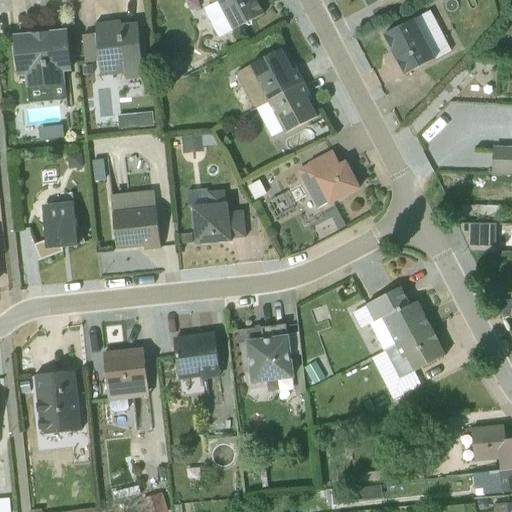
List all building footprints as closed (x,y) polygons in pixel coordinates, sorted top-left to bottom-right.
[(211,0),(215,5),(206,10),(221,39),(265,16),(256,0),(211,0)] [(386,0),(365,0),(370,8),(386,0)] [(385,36),(393,51),(395,50),(400,59),(398,61),(406,76),(452,52),(431,12),(385,36)] [(127,82),(145,80),(140,24),(123,26),(123,23),(96,25),(97,35),(83,37),(85,64),(100,63),(102,78),(126,76),(127,82)] [(68,31),(14,36),(18,78),(26,78),(27,89),(66,85),(65,73),(72,73),(68,31)] [(256,111),(306,85),(298,70),(294,71),(283,50),(237,75),(256,111)] [(177,80),(170,67),(159,73),(167,86),(177,80)] [(312,97),(306,85),(270,104),(286,135),(319,118),(309,99),(312,97)] [(120,131),(142,129),(141,115),(119,117),(120,131)] [(205,148),(220,147),(213,134),(203,135),(203,136),(183,139),(185,155),(205,153),(205,148)] [(493,176),(511,175),(511,148),(494,147),(493,176)] [(300,172),(319,209),(360,189),(346,164),(340,167),(333,154),(300,172)] [(249,188),(256,202),(268,195),(261,182),(249,188)] [(155,192),(112,197),(118,251),(146,248),(146,251),(162,250),(155,192)] [(192,196),(197,246),(233,243),(234,241),(248,239),(248,238),(245,212),(230,212),(229,204),(227,204),(226,192),(209,193),(209,194),(192,196)] [(76,229),(73,195),(68,195),(69,204),(43,206),(46,241),(35,246),(41,261),(63,252),(63,249),(78,247),(78,245),(85,244),(80,229),(76,229)] [(495,252),(496,229),(485,228),(483,251),(495,252)] [(371,325),(385,353),(431,328),(418,302),(414,304),(409,302),(401,288),(393,292),(390,291),(383,294),(382,298),(367,305),(375,322),(371,325)] [(511,301),(503,301),(503,318),(511,318),(511,301)] [(250,377),(251,386),(278,382),(280,393),(295,391),(293,380),(296,379),(287,325),(263,329),(262,326),(255,327),(255,329),(238,332),(240,344),(247,343),(249,360),(252,362),(252,365),(250,367),(252,377),(250,377)] [(394,401),(405,396),(422,387),(415,372),(446,357),(432,329),(431,328),(385,353),(372,360),(394,401)] [(216,334),(175,339),(180,381),(202,379),(202,381),(222,378),(216,334)] [(145,349),(104,353),(110,402),(112,402),(112,411),(116,414),(127,413),(130,409),(129,400),(150,398),(145,349)] [(326,380),(316,363),(305,369),(315,386),(326,380)] [(76,372),(35,376),(41,436),(82,431),(76,372)] [(500,472),(511,470),(511,439),(505,440),(504,426),(472,429),(475,462),(499,461),(500,472)] [(486,488),(486,495),(504,493),(504,495),(511,494),(511,470),(476,475),(477,489),(486,488)] [(511,511),(511,503),(494,505),(494,511),(476,511),(475,504),(443,509),(443,511),(511,511)]
